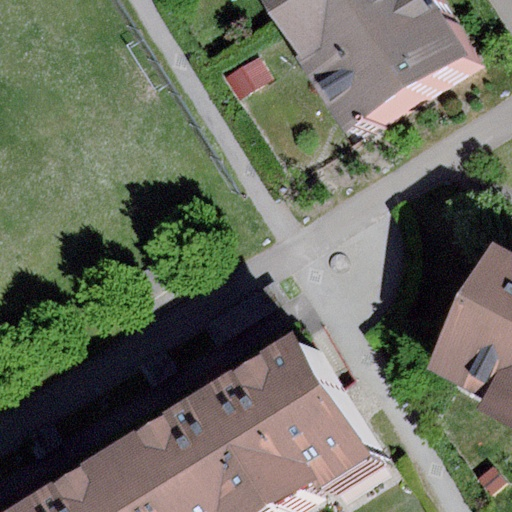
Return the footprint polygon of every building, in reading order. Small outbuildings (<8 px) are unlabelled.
[(439,0),(273,0),(363,143),(482,68),(439,0)] [(260,60),(226,79),(238,100),(272,81),(260,60)] [(511,254),(508,253),(443,377),(495,405),(487,422),(511,433),(511,254)] [(311,339),(131,453),(168,511),(293,511),(326,491),(334,504),(392,467),(311,339)] [(168,511),(131,453),(35,511),(168,511)]
